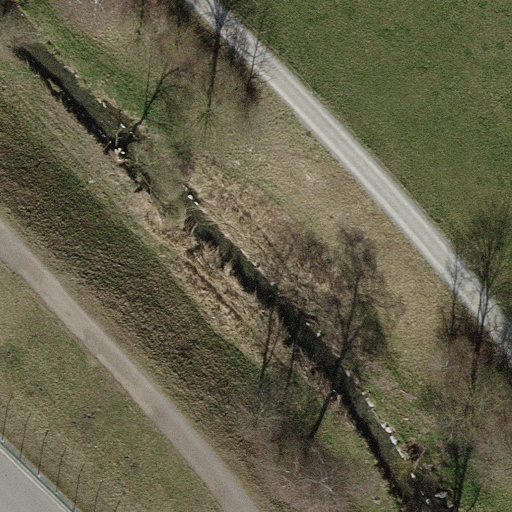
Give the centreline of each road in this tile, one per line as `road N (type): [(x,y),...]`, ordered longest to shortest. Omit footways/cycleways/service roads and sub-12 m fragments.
road 1 (track): [(511,337),(448,258),(199,0)]
road 2 (track): [(0,244),(218,478),(237,511)]
